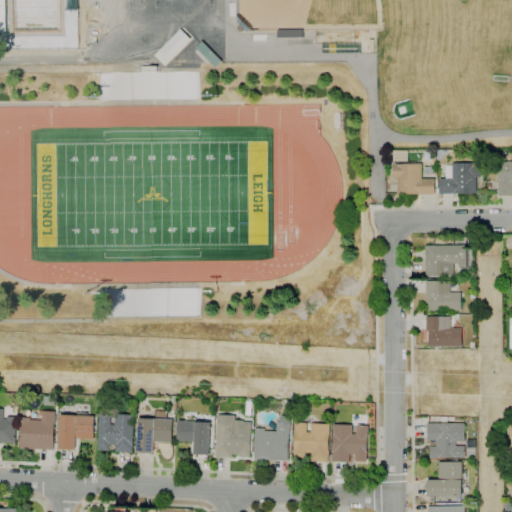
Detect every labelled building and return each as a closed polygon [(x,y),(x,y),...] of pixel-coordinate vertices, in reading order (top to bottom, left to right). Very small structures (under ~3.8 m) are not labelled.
[(183,27),(194,37),(166,65),(155,54),(183,27)] [(203,40),(196,46),(198,47),(194,51),(206,64),(210,60),(216,67),(223,60),(203,40)] [(322,54),(322,44),(322,42),(360,41),(360,53),(322,54)] [(141,76),(140,71),(140,66),(156,66),(156,71),(156,75),(141,76)] [(98,72),(98,98),(199,99),(199,71),(156,71),(156,75),(141,76),(140,71),(98,72)] [(438,160),(437,150),(448,150),(448,153),(441,159),(438,160)] [(408,162),(393,162),(393,151),(408,151),(408,162)] [(511,196),(499,196),(499,181),(497,181),(497,162),(498,162),(498,155),(507,155),(507,162),(511,162),(511,196)] [(435,194),(398,195),(398,178),(394,178),(393,164),(400,164),(422,164),(423,179),(435,179),(435,194)] [(453,194),(440,194),(440,179),(446,179),(446,166),(452,166),(452,164),(474,164),(480,164),(480,178),(476,178),(476,194),(453,194)] [(428,279),(426,279),(426,245),(466,245),(466,248),(472,248),(472,266),(466,266),(466,268),(459,268),(459,264),(454,264),(454,276),(428,276),(428,279)] [(462,311),(428,312),(428,303),(427,303),(426,281),(451,281),(451,293),(462,292),(462,311)] [(101,288),(101,314),(201,315),(201,288),(101,288)] [(451,328),(462,328),(462,347),(429,347),(429,330),(426,331),(426,317),(451,317),(451,328)] [(109,405),(100,405),(100,397),(110,397),(109,405)] [(294,409),(286,408),(287,400),(295,401),(294,409)] [(0,408),(5,409),(4,419),(7,419),(8,417),(18,417),(16,445),(0,444),(0,408)] [(54,450),(47,450),(19,449),(21,418),(32,418),(31,421),(43,421),(43,411),(56,412),(55,424),(54,450)] [(154,454),(138,453),(139,418),(155,419),(155,411),(167,412),(167,419),(174,420),(173,443),(155,442),(154,454)] [(133,453),(116,452),(116,445),(110,444),(110,451),(98,451),(100,416),(111,416),(111,425),(115,425),(116,414),(135,415),(133,453)] [(76,450),(67,450),(60,450),(61,415),(96,416),(95,439),(77,439),(76,450)] [(250,458),(238,457),(238,454),(233,454),(233,458),(216,457),(216,449),(215,449),(217,415),(236,416),(236,420),(244,421),(244,422),(252,423),(251,448),(250,458)] [(210,456),(195,455),(195,442),(178,441),(179,420),(196,421),(196,422),(212,423),(210,448),(210,456)] [(289,461),(254,460),(255,448),(255,429),(265,429),(265,431),(277,432),(277,422),(290,422),(290,433),(289,433),(289,461)] [(329,462),(311,461),(312,453),(306,452),(306,458),(294,457),(296,423),(307,423),(307,432),(311,432),(311,423),(330,424),(330,436),(329,436),(329,449),(329,450),(329,462)] [(465,458),(430,458),(430,446),(436,446),(436,440),(427,440),(427,424),(437,423),(437,424),(455,424),(455,423),(465,423),(465,442),(456,442),(456,446),(465,446),(465,458)] [(349,463),(332,462),(332,450),(333,425),(352,425),(352,434),(356,434),(356,426),(368,426),(368,436),(367,458),(367,461),(355,461),(355,455),(350,454),(349,463)] [(462,496),(428,497),(428,480),(439,480),(439,462),(451,462),(451,460),(458,460),(458,462),(462,462),(462,496)] [(0,511),(0,508),(5,508),(4,502),(12,502),(12,508),(18,508),(18,511),(0,511)]
